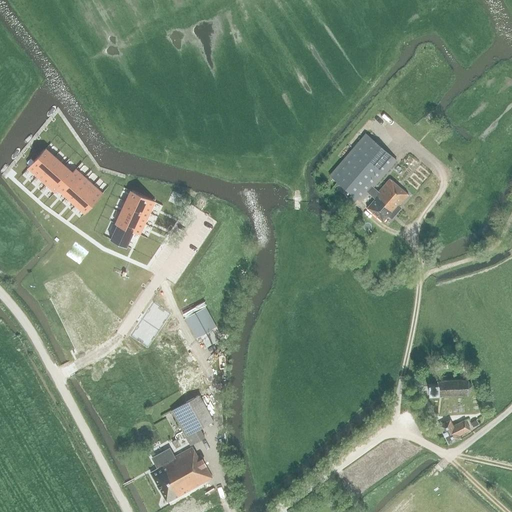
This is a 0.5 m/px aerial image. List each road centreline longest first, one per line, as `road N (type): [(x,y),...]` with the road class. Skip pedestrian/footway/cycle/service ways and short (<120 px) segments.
road 1 (tertiary): [(127,511),(29,331),(0,293)]
road 2 (unclassified): [(451,452),(406,435),(383,436),(277,511)]
